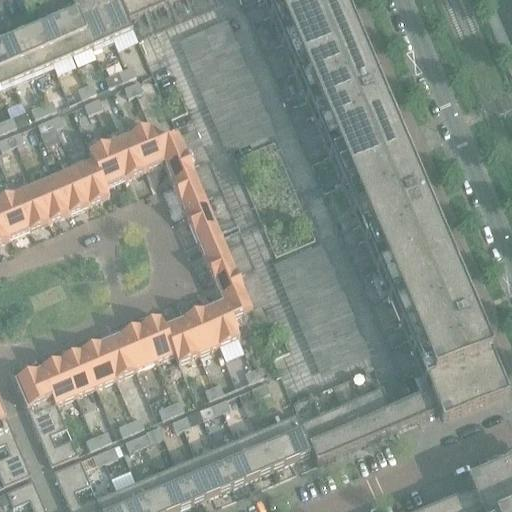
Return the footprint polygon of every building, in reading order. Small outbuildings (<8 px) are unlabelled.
[(111,44),(92,0),(85,0),(72,6),(92,52),(111,44)] [(117,0),(92,0),(111,44),(132,35),(128,26),(117,0)] [(141,0),(117,0),(128,26),(149,18),(141,0)] [(164,0),(141,0),(149,18),(169,9),(164,0)] [(188,0),(164,0),(169,9),(189,1),(188,0)] [(260,0),(282,51),(294,79),(329,163),(341,191),(376,275),(388,303),(430,400),(438,419),(442,430),(507,403),(477,330),(466,306),(429,218),(419,194),(382,107),(372,82),(336,0),(260,0)] [(92,52),(72,6),(71,6),(75,16),(56,24),(72,61),(92,52)] [(72,61),(56,24),(36,33),(52,69),(72,61)] [(52,69),(36,33),(16,41),(32,78),(52,69)] [(32,78),(16,41),(0,48),(0,57),(12,86),(32,78)] [(0,91),(12,86),(0,57),(0,91)] [(136,81),(132,71),(124,74),(129,84),(136,81)] [(129,84),(124,74),(117,77),(121,87),(129,84)] [(142,97),(138,87),(131,90),(135,100),(142,97)] [(96,98),(92,88),(85,91),(89,101),(96,98)] [(135,100),(131,90),(124,93),(128,103),(135,100)] [(89,101),(85,91),(77,94),(82,104),(89,101)] [(103,114),(98,104),(91,107),(95,117),(103,114)] [(56,115),(52,105),(45,108),(49,118),(56,115)] [(95,117),(91,107),(84,110),(88,120),(95,117)] [(49,118),(45,108),(37,111),(42,121),(49,118)] [(42,121),(37,111),(31,114),(35,124),(42,121)] [(63,131),(59,121),(51,124),(56,134),(63,131)] [(16,132),(12,122),(5,125),(9,135),(16,132)] [(56,134),(51,124),(44,127),(48,137),(56,134)] [(9,135),(5,125),(0,127),(0,133),(2,138),(9,135)] [(48,137),(44,127),(37,130),(41,140),(48,137)] [(164,169),(157,150),(158,150),(150,131),(129,140),(144,177),(164,169)] [(23,148),(19,138),(12,141),(16,151),(23,148)] [(144,177),(129,140),(109,149),(125,186),(144,177)] [(16,151),(12,141),(4,144),(9,154),(16,151)] [(194,180),(177,142),(158,150),(157,150),(164,169),(172,189),(194,180)] [(9,154),(4,144),(0,145),(0,152),(2,157),(9,154)] [(125,186),(109,149),(89,157),(108,203),(109,202),(105,194),(125,186)] [(108,203),(89,157),(88,157),(92,166),(73,174),(88,211),(108,203)] [(88,211),(73,174),(53,183),(69,220),(88,211)] [(207,212),(194,180),(172,189),(185,221),(207,212)] [(69,220),(53,183),(33,191),(49,228),(69,220)] [(49,228),(33,191),(13,200),(29,237),(49,228)] [(29,237),(13,200),(0,205),(0,223),(9,245),(29,237)] [(219,240),(207,212),(185,221),(197,249),(219,240)] [(0,223),(0,248),(9,245),(0,223)] [(235,278),(221,246),(201,254),(200,254),(214,287),(235,278)] [(251,316),(235,278),(214,287),(222,307),(223,307),(231,325),(251,316)] [(239,343),(231,325),(223,307),(222,307),(203,315),(219,352),(239,343)] [(219,352),(203,315),(183,324),(199,361),(219,352)] [(179,369),(159,323),(140,332),(155,369),(174,360),(178,369),(179,369)] [(199,361),(183,324),(164,332),(160,323),(159,323),(179,369),(199,361)] [(155,369),(140,332),(120,340),(135,377),(155,369)] [(135,377),(120,340),(100,349),(115,385),(135,377)] [(115,385),(100,349),(80,357),(95,394),(115,385)] [(95,394),(80,357),(60,366),(76,402),(95,394)] [(76,402),(60,366),(40,374),(56,411),(57,410),(76,402)] [(263,383),(259,373),(252,376),(256,386),(263,383)] [(56,411),(40,374),(14,385),(30,422),(56,411)] [(256,386),(252,376),(245,379),(249,389),(256,386)] [(270,398),(266,388),(259,391),(263,401),(270,398)] [(223,399),(219,389),(212,392),(216,402),(223,399)] [(263,401),(259,391),(251,394),(256,404),(263,401)] [(216,402),(212,392),(205,395),(209,405),(216,402)] [(390,417),(382,397),(360,406),(376,445),(398,436),(390,417)] [(410,408),(390,417),(398,436),(418,427),(438,419),(430,400),(410,408)] [(230,415),(226,405),(219,408),(223,418),(230,415)] [(184,416),(179,406),(172,409),(177,419),(184,416)] [(360,406),(340,415),(356,454),(376,445),(360,406)] [(0,434),(9,431),(0,408),(0,434)] [(223,418),(219,408),(212,411),(216,421),(223,418)] [(177,419),(172,409),(165,412),(169,422),(177,419)] [(78,461),(71,445),(55,452),(50,441),(67,434),(57,410),(56,411),(30,422),(39,443),(40,446),(51,472),(78,461)] [(169,422),(165,412),(158,415),(162,425),(169,422)] [(340,415),(320,423),(336,462),(356,454),(340,415)] [(190,432),(186,422),(179,425),(183,435),(190,432)] [(144,433),(140,423),(133,426),(137,436),(144,433)] [(300,432),(296,423),(276,431),(291,468),(312,459),(300,432)] [(320,423),(300,432),(312,459),(316,470),(336,462),(320,423)] [(183,435),(179,425),(172,428),(176,438),(183,435)] [(137,436),(133,426),(125,429),(129,439),(137,436)] [(129,439),(125,429),(118,432),(122,442),(129,439)] [(31,481),(16,448),(9,431),(0,434),(0,452),(5,450),(10,461),(0,465),(0,483),(4,492),(31,481)] [(291,468),(276,431),(256,440),(271,477),(291,468)] [(111,447),(107,437),(100,440),(104,450),(111,447)] [(151,449),(146,439),(139,442),(143,452),(151,449)] [(104,450),(100,440),(93,443),(97,453),(104,450)] [(271,477),(256,440),(236,448),(251,485),(271,477)] [(143,452),(139,442),(132,445),(136,455),(143,452)] [(97,453),(93,443),(86,446),(90,456),(97,453)] [(136,455),(132,445),(125,448),(129,458),(136,455)] [(251,485),(236,448),(216,457),(231,493),(251,485)] [(118,462),(114,452),(107,455),(111,465),(118,462)] [(111,465),(107,455),(99,459),(104,468),(111,465)] [(231,493),(216,457),(196,465),(212,502),(231,493)] [(104,468),(99,459),(92,462),(97,471),(104,468)] [(212,502),(196,465),(176,474),(192,510),(212,502)] [(98,511),(97,507),(95,502),(79,509),(74,498),(91,491),(80,467),(54,478),(67,511),(98,511)] [(97,471),(94,473),(98,481),(107,477),(104,468),(97,471)] [(511,511),(511,468),(467,487),(471,499),(476,511),(511,511)] [(187,511),(192,510),(176,474),(156,482),(168,511),(187,511)] [(168,511),(156,482),(136,490),(145,511),(168,511)] [(43,511),(33,487),(6,498),(12,511),(16,511),(29,507),(31,511),(43,511)] [(145,511),(136,490),(116,499),(122,511),(145,511)] [(122,511),(116,499),(97,507),(98,511),(122,511)] [(476,511),(471,499),(439,511),(476,511)]
